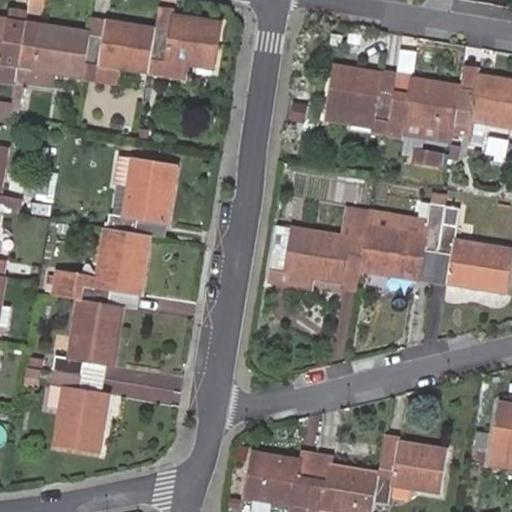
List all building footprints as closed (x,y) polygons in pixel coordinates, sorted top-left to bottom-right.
[(168,38),(171,25),(171,21),(160,19),(157,36),(168,38)] [(106,44),(108,28),(94,25),(91,42),(106,44)] [(157,36),(152,65),(149,79),(186,85),(188,71),(214,76),(222,34),(171,25),(168,38),(157,36)] [(17,88),(19,73),(24,47),(11,45),(13,29),(0,26),(0,69),(5,70),(3,86),(17,88)] [(119,74),(149,79),(152,65),(157,36),(108,28),(106,44),(91,42),(87,67),(84,85),(116,90),(119,74)] [(24,47),(27,31),(13,29),(11,45),(24,47)] [(40,33),(27,31),(24,47),(37,49),(40,33)] [(84,85),(87,67),(91,42),(40,33),(37,49),(24,47),(19,73),(17,88),(54,94),(56,80),(84,85)] [(392,126),(396,99),(381,96),(384,79),(337,72),(330,115),(392,126)] [(479,75),(465,72),(461,92),(475,95),(478,80),(479,75)] [(396,99),(399,82),(384,79),(381,96),(396,99)] [(475,95),(461,92),(457,118),(453,140),(473,144),(476,130),(511,136),(511,85),(478,80),(475,95)] [(413,84),(399,82),(396,99),(410,101),(413,84)] [(410,101),(396,99),(392,126),(390,135),(389,145),(406,147),(406,143),(451,150),(453,140),(457,118),(461,92),(413,84),(410,101)] [(392,126),(330,115),(328,125),(390,135),(392,126)] [(440,158),(417,154),(415,169),(438,173),(440,158)] [(117,196),(128,198),(134,168),(117,165),(112,195),(117,196)] [(128,198),(121,238),(144,242),(147,226),(159,229),(166,230),(178,176),(134,168),(128,198)] [(128,198),(117,196),(110,236),(113,236),(121,238),(128,198)] [(423,263),(438,265),(446,216),(449,202),(435,200),(429,232),(369,222),(367,234),(360,277),(359,281),(418,291),(423,263)] [(0,217),(22,221),(24,207),(0,203),(0,217)] [(453,268),(448,295),(507,306),(511,279),(511,258),(454,248),(459,218),(446,216),(438,265),(453,268)] [(351,247),(355,219),(348,218),(343,246),(351,247)] [(360,277),(367,234),(369,222),(355,219),(351,247),(343,246),(278,235),(269,287),(282,290),(284,279),(316,284),(344,289),(347,276),(360,277)] [(144,242),(157,244),(159,229),(147,226),(144,242)] [(121,238),(113,236),(103,284),(64,278),(60,300),(77,303),(99,307),(121,311),(124,298),(145,302),(157,244),(144,242),(121,238)] [(418,291),(434,293),(438,265),(423,263),(418,291)] [(438,265),(434,293),(448,295),(453,268),(438,265)] [(343,297),(356,299),(359,281),(360,277),(347,276),(344,289),(343,297)] [(284,279),(282,290),(314,295),(316,284),(284,279)] [(143,314),(145,302),(124,298),(121,311),(143,314)] [(99,307),(77,303),(66,365),(52,363),(49,377),(78,382),(80,368),(103,372),(110,373),(121,311),(99,307)] [(78,382),(101,386),(103,372),(80,368),(78,382)] [(103,402),(98,401),(75,396),(78,382),(49,377),(46,392),(60,395),(49,451),(92,461),(103,402)] [(98,401),(101,386),(78,382),(75,396),(98,401)] [(488,473),(511,477),(511,414),(498,412),(488,473)] [(385,435),(381,460),(396,462),(399,445),(400,438),(385,435)] [(487,440),(477,439),(473,455),(484,457),(487,440)] [(447,453),(399,445),(396,462),(381,460),(378,477),(373,508),(386,510),(390,490),(439,498),(447,453)] [(312,483),(318,455),(303,452),(301,462),(298,480),(312,483)] [(307,511),(308,511),(312,483),(298,480),(301,462),(250,453),(243,497),(290,506),(289,511),(307,511)] [(330,469),(332,457),(318,455),(312,483),(327,486),(330,469)] [(325,511),(327,511),(371,511),(373,508),(378,477),(330,469),(327,486),(312,483),(308,511),(307,511),(325,511)]
